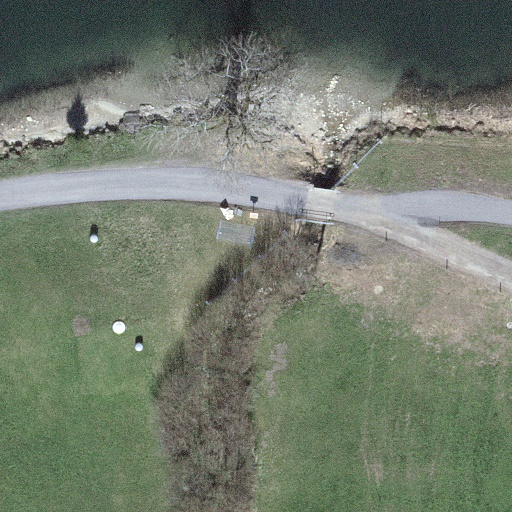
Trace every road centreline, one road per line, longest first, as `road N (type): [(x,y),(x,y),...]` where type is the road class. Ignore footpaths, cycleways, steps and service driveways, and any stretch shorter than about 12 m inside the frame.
road 1 (track): [(0,200),(202,183),(377,212),(511,211)]
road 2 (track): [(377,212),(511,281)]
